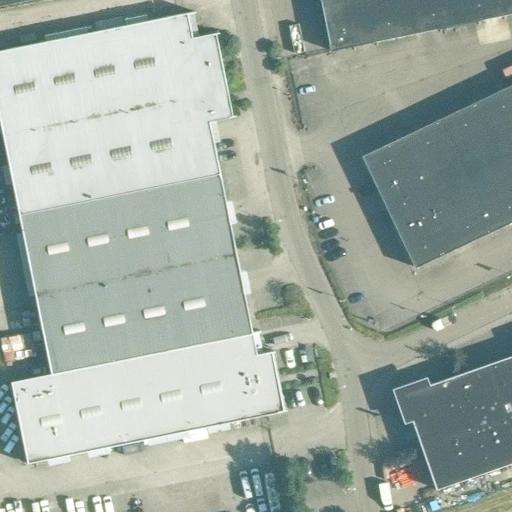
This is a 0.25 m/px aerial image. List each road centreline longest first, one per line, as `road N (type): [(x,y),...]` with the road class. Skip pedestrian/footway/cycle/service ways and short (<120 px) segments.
road 1 (unclassified): [(352,375),(277,185),(243,0)]
road 2 (unclassified): [(352,375),(511,299)]
road 3 (unclassified): [(368,511),(352,375)]
